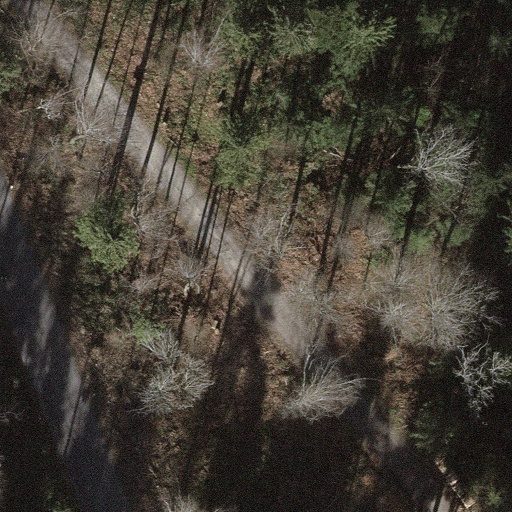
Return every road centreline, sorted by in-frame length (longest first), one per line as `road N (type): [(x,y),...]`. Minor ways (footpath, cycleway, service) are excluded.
road 1 (track): [(21,0),(450,511)]
road 2 (unclassified): [(111,511),(0,237)]
